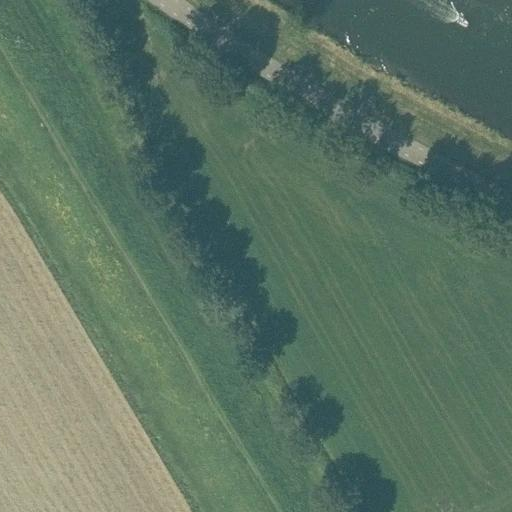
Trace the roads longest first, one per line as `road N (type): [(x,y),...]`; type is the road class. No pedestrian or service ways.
road 1 (track): [(0,45),(278,511)]
road 2 (tertiary): [(511,199),(359,126),(165,0)]
